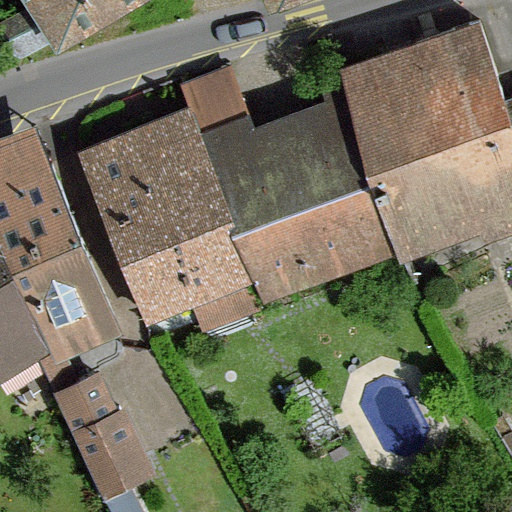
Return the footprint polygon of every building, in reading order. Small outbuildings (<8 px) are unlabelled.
[(55,34),(118,0),(32,0),(35,4),(55,34)] [(55,34),(35,4),(0,23),(0,25),(18,55),(55,34)] [(511,220),(511,124),(504,103),(480,25),(344,67),(348,79),(400,242),(402,249),(481,220),(485,230),(511,220)] [(400,242),(348,79),(329,86),(335,103),(256,132),(251,120),(206,137),(195,109),(85,151),(152,317),(256,273),(266,293),(400,242)] [(0,242),(48,342),(56,358),(64,354),(119,330),(37,131),(0,144),(0,242)] [(0,373),(36,350),(48,342),(0,242),(0,373)] [(48,342),(36,350),(103,496),(152,472),(144,455),(122,410),(117,413),(98,373),(79,382),(64,354),(56,358),(48,342)]
